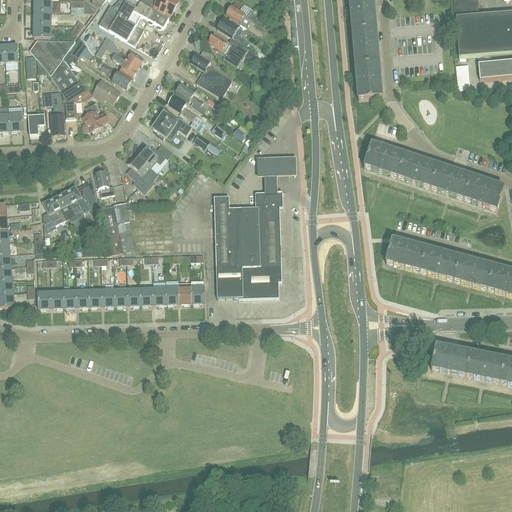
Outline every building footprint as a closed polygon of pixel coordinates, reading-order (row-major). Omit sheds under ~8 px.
[(103,6),(93,0),(91,5),(99,11),(103,6)] [(163,31),(168,22),(152,13),(152,12),(140,5),(140,4),(133,0),(128,0),(126,5),(143,15),(141,19),(149,23),(149,26),(151,27),(154,26),(157,28),(158,31),(160,32),(163,31)] [(159,0),(159,1),(156,0),(153,0),(153,2),(149,0),(133,0),(140,4),(170,20),(178,5),(174,3),(175,0),(159,0)] [(349,0),(352,33),(376,31),(373,0),(349,0)] [(450,0),(456,19),(479,18),(478,0),(450,0)] [(34,2),(34,15),(51,15),(51,2),(34,2)] [(96,12),(84,3),(84,16),(93,16),(96,12)] [(110,9),(99,28),(127,44),(135,28),(141,19),(143,15),(126,5),(120,15),(112,10),(110,9)] [(245,18),(247,20),(250,15),(252,12),(243,7),(239,13),(245,17),(245,18)] [(226,18),(246,30),(248,26),(242,22),(245,18),(245,17),(239,13),(232,8),(232,9),(230,9),(228,12),(229,14),(226,18)] [(511,14),(479,18),(456,19),(459,60),(511,55),(511,14)] [(34,15),(34,28),(51,28),(51,15),(34,15)] [(250,15),(247,20),(247,21),(263,31),(267,26),(254,17),(250,15)] [(248,53),(248,52),(246,50),(249,46),(245,43),(235,36),(239,29),(225,20),(224,21),(222,21),(219,25),(220,27),(217,32),(232,41),(231,42),(248,53)] [(34,28),(34,40),(50,41),(51,28),(34,28)] [(84,29),(76,28),(72,34),(78,38),(84,29)] [(352,33),(355,68),(379,66),(376,31),(352,33)] [(248,53),(231,42),(229,46),(214,36),(209,45),(217,51),(215,53),(224,58),(223,60),(237,69),(248,53)] [(76,46),(69,54),(79,61),(87,50),(79,40),(75,46),(76,46)] [(101,61),(106,52),(111,44),(106,40),(96,57),(101,61)] [(31,55),(38,63),(51,79),(64,62),(69,54),(76,46),(75,46),(38,45),(31,55)] [(5,65),(10,65),(18,64),(17,48),(4,49),(5,65)] [(69,54),(64,62),(76,79),(82,72),(75,67),(79,61),(69,54)] [(119,54),(117,59),(139,72),(144,63),(132,56),(129,60),(124,57),(125,57),(121,55),(121,56),(119,54)] [(197,86),(215,98),(222,101),(232,84),(208,69),(210,65),(197,56),(191,66),(204,74),(197,86)] [(117,59),(115,57),(112,61),(116,64),(115,65),(118,66),(119,65),(123,69),(121,73),(133,81),(139,72),(117,59)] [(27,81),(36,81),(34,59),(25,60),(27,81)] [(64,62),(51,79),(60,93),(62,96),(64,104),(64,111),(65,114),(62,115),(63,120),(65,120),(65,122),(77,121),(76,104),(89,95),(85,92),(76,79),(64,62)] [(511,63),(479,67),(480,82),(511,79),(511,63)] [(106,76),(110,70),(104,66),(100,72),(106,76)] [(358,103),(382,101),(379,66),(355,68),(358,103)] [(126,92),(132,83),(112,71),(109,75),(115,79),(113,84),(126,92)] [(279,78),(272,73),(262,90),(269,94),(279,78)] [(113,106),(120,96),(101,83),(93,96),(104,102),(104,101),(113,106)] [(194,98),(196,95),(183,86),(176,97),(189,105),(190,103),(193,105),(191,108),(204,117),(207,112),(201,108),(204,105),(194,98)] [(62,96),(60,93),(43,96),(44,109),(53,108),(53,115),(51,115),(53,139),(64,138),(63,120),(62,115),(65,114),(64,111),(64,104),(62,96)] [(186,107),(174,98),(168,107),(192,123),(189,127),(201,135),(204,130),(199,126),(203,122),(196,118),(184,110),(186,107)] [(91,135),(104,128),(103,127),(110,124),(105,115),(99,119),(96,114),(99,113),(95,106),(86,111),(89,118),(84,120),(87,126),(84,127),(83,130),(86,134),(88,135),(90,133),(91,134),(90,134),(91,135)] [(220,115),(223,116),(225,113),(223,111),(223,110),(216,106),(211,112),(219,117),(220,115)] [(159,121),(156,125),(157,125),(152,131),(158,135),(157,136),(164,141),(165,140),(166,141),(175,128),(179,130),(177,132),(186,138),(192,130),(179,121),(177,124),(163,115),(162,114),(158,120),(159,121)] [(10,134),(23,134),(21,117),(9,118),(10,134)] [(0,135),(10,134),(9,118),(0,118),(0,135)] [(28,119),(30,139),(45,138),(44,118),(28,119)] [(221,141),(227,134),(220,130),(215,137),(221,141)] [(248,136),(239,130),(238,130),(234,136),(243,143),(248,136)] [(204,152),(210,144),(199,136),(193,144),(204,152)] [(214,146),(209,153),(219,160),(224,154),(214,146)] [(173,156),(162,147),(153,157),(143,148),(135,157),(157,176),(150,170),(156,164),(160,167),(166,161),(168,162),(173,156)] [(364,170),(397,181),(405,158),(388,153),(371,147),(364,170)] [(128,166),(138,175),(139,176),(133,182),(135,184),(133,187),(145,197),(154,187),(153,183),(152,182),(157,176),(135,157),(128,166)] [(438,169),(405,158),(397,181),(430,191),(438,169)] [(287,161),(257,162),(257,181),(263,181),(264,196),(278,195),(277,180),(288,180),(296,180),(296,161),(287,161)] [(430,191),(463,202),(471,180),(438,169),(430,191)] [(113,188),(112,188),(109,189),(106,175),(94,177),(97,192),(96,193),(97,200),(114,197),(113,188)] [(497,213),(503,196),(504,191),(471,180),(463,202),(497,213)] [(87,198),(80,202),(75,191),(65,196),(75,215),(78,221),(84,218),(83,216),(91,212),(88,206),(96,202),(92,183),(81,188),(87,198)] [(255,196),(256,211),(256,212),(279,211),(283,211),(282,195),(255,196)] [(75,215),(65,196),(54,202),(60,213),(64,221),(68,219),(71,225),(72,224),(78,221),(75,215)] [(279,211),(256,212),(256,211),(230,212),(229,200),(214,201),(217,302),(237,301),(239,303),(279,301),(278,285),(282,285),(279,211)] [(43,218),(44,228),(48,236),(57,231),(55,228),(65,223),(64,221),(60,213),(54,202),(44,207),(48,215),(43,218)] [(125,206),(120,207),(101,211),(111,257),(124,255),(124,258),(135,257),(130,232),(125,206)] [(0,245),(9,245),(8,232),(0,232),(0,245)] [(386,266),(420,275),(426,252),(393,243),(386,266)] [(0,258),(10,258),(9,245),(0,245),(0,258)] [(93,258),(87,247),(80,250),(84,259),(93,258)] [(426,252),(420,275),(454,284),(460,261),(426,252)] [(0,271),(11,270),(10,258),(0,258),(0,271)] [(454,284),(487,293),(494,270),(460,261),(454,284)] [(0,284),(12,283),(11,270),(0,271),(0,284)] [(511,299),(511,274),(494,270),(487,293),(511,299)] [(0,297),(14,296),(12,283),(0,284),(0,297)] [(192,307),(191,290),(184,291),(179,291),(179,307),(192,307)] [(192,307),(205,307),(204,290),(191,290),(192,307)] [(166,308),(166,291),(153,292),(154,308),(166,308)] [(179,307),(179,291),(166,291),(166,308),(179,307)] [(141,308),(140,292),(128,293),(128,309),(141,308)] [(154,308),(153,292),(140,292),(141,308),(154,308)] [(102,310),(102,293),(89,294),(90,310),(102,310)] [(115,309),(115,293),(102,293),(102,310),(115,309)] [(128,309),(128,293),(115,293),(115,309),(128,309)] [(77,311),(76,294),(64,295),(64,311),(77,311)] [(90,310),(89,294),(76,294),(77,311),(90,310)] [(51,311),(51,295),(38,296),(39,312),(51,311)] [(64,311),(64,295),(51,295),(51,311),(64,311)] [(0,297),(0,310),(15,309),(14,296),(0,297)] [(431,372),(465,379),(470,356),(436,349),(431,372)] [(504,363),(470,356),(465,379),(500,386),(504,363)] [(500,386),(511,388),(511,364),(504,363),(500,386)]
